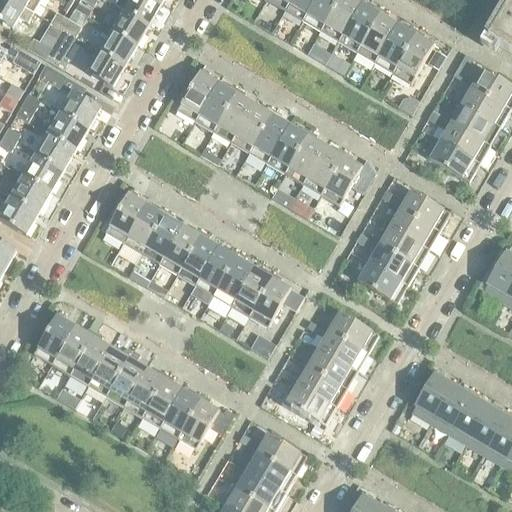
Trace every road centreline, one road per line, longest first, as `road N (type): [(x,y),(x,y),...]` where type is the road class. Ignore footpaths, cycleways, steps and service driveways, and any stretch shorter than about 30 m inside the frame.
road 1 (residential): [(201,0),(0,352)]
road 2 (residential): [(316,511),(511,173)]
